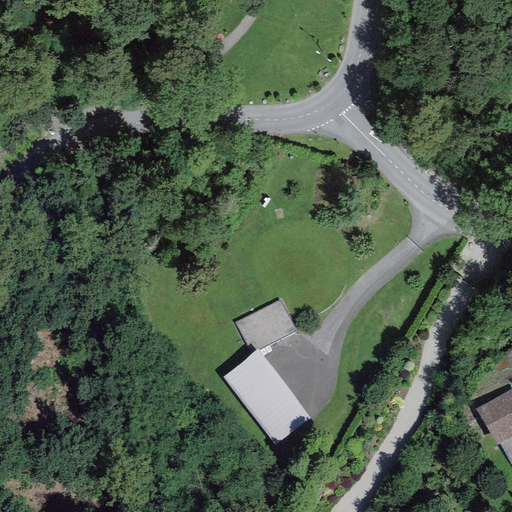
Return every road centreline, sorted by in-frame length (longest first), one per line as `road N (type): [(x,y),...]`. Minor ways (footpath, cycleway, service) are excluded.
road 1 (unclassified): [(331,102),(282,120),(163,120),(100,130),(41,159),(0,203)]
road 2 (residential): [(511,232),(445,209),(331,102)]
